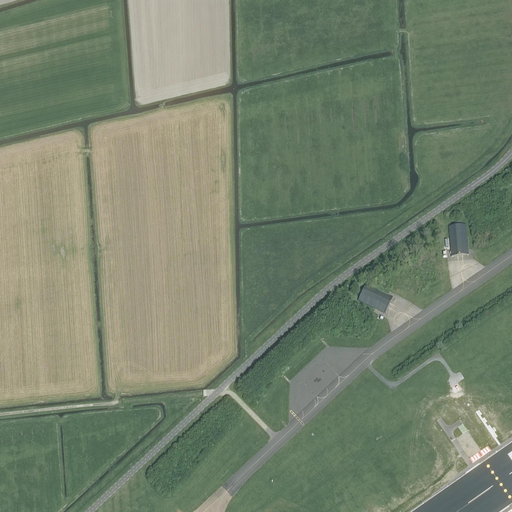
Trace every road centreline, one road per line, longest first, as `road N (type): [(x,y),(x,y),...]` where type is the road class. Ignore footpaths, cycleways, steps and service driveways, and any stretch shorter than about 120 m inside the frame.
road 1 (unclassified): [(511,152),(320,295),(89,511)]
road 2 (track): [(0,414),(203,394)]
